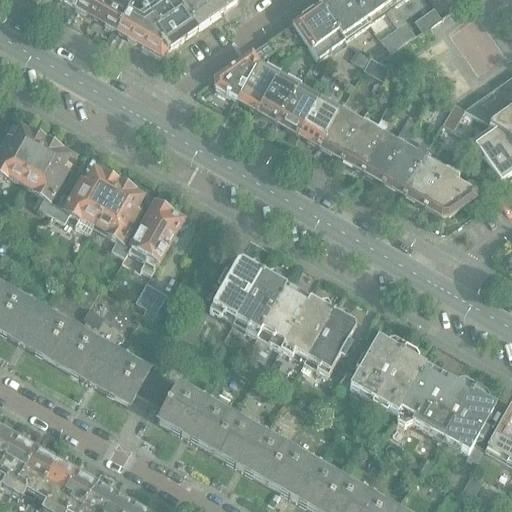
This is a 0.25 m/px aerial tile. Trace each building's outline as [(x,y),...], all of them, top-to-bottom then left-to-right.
[(58,0),(57,3),(73,13),(73,14),(81,0),(58,0)] [(81,0),(73,14),(83,20),(87,18),(95,23),(108,0),(81,0)] [(134,5),(137,0),(108,0),(95,23),(105,29),(105,32),(111,36),(114,33),(116,34),(134,5)] [(166,56),(197,34),(172,0),(150,0),(140,8),(158,33),(153,37),(166,56)] [(238,6),(233,0),(172,0),(197,34),(238,6)] [(414,41),(394,11),(385,0),(333,0),(318,11),(343,47),(384,18),(395,33),(380,44),(384,50),(389,58),(414,41)] [(385,0),(394,11),(409,0),(385,0)] [(158,33),(140,8),(134,5),(116,34),(126,40),(128,43),(128,44),(134,47),(137,46),(137,47),(160,60),(166,56),(153,37),(158,33)] [(317,65),(343,47),(318,11),(289,31),(302,49),(305,47),(317,65)] [(425,33),(440,22),(434,14),(419,24),(425,33)] [(290,57),(302,49),(289,31),(278,39),(290,57)] [(280,65),(290,57),(278,39),(268,46),(274,55),(280,65)] [(258,66),(266,61),(274,55),(268,46),(260,51),(214,83),(215,92),(217,92),(216,94),(235,105),(236,105),(258,66)] [(378,66),(389,58),(384,50),(368,61),(370,62),(378,66)] [(362,72),(368,61),(356,54),(350,65),(362,72)] [(389,73),(378,66),(370,62),(362,76),(381,86),(389,73)] [(256,117),(278,78),(258,66),(236,105),(256,117)] [(319,82),(326,87),(332,77),(324,73),(319,82)] [(277,128),(299,90),(278,78),(256,117),(277,128)] [(511,80),(463,115),(496,134),(510,142),(511,145),(511,80)] [(346,85),(342,93),(349,97),(353,90),(346,85)] [(298,140),(320,102),(299,90),(277,128),(298,140)] [(432,97),(424,111),(432,116),(440,102),(432,97)] [(318,152),(340,114),(320,102),(298,140),(318,152)] [(359,175),(381,138),(394,116),(386,112),(379,122),(380,123),(374,133),(360,125),(339,163),(359,175)] [(339,163),(360,125),(340,114),(318,152),(339,163)] [(461,126),(447,118),(441,128),(455,136),(461,126)] [(380,187),(402,149),(414,127),(406,123),(394,145),(381,138),(359,175),(380,187)] [(30,138),(29,139),(20,134),(14,143),(9,140),(0,156),(0,179),(6,183),(7,181),(20,189),(46,144),(34,137),(30,138)] [(511,145),(510,142),(496,134),(475,148),(494,175),(500,184),(511,176),(511,145)] [(233,141),(222,135),(220,140),(231,146),(233,141)] [(467,144),(461,141),(455,152),(461,155),(467,144)] [(60,156),(59,151),(46,144),(20,189),(34,197),(33,199),(43,204),(38,213),(51,221),(56,212),(48,207),(68,174),(63,171),(68,162),(60,157),(60,156)] [(401,199),(425,157),(428,151),(419,146),(414,156),(402,149),(380,187),(401,199)] [(436,169),(439,165),(425,157),(401,199),(423,211),(441,177),(443,173),(436,169)] [(56,212),(51,221),(64,228),(69,219),(77,224),(74,230),(88,239),(93,230),(119,186),(107,178),(103,179),(102,180),(93,175),(88,185),(83,182),(70,203),(63,199),(56,212)] [(494,175),(486,181),(491,190),(500,184),(494,175)] [(466,185),(463,189),(441,177),(423,211),(440,221),(447,221),(479,199),(475,196),(478,192),(477,187),(469,183),(466,185)] [(133,197),(132,193),(119,186),(93,230),(108,239),(107,240),(117,246),(111,255),(124,262),(127,257),(129,253),(123,249),(142,216),(136,213),(141,203),(132,198),(133,197)] [(168,216),(166,213),(159,209),(157,209),(155,211),(154,211),(129,253),(127,257),(145,267),(140,275),(150,280),(181,227),(168,219),(168,216)] [(38,260),(43,251),(36,247),(31,256),(38,260)] [(12,250),(8,257),(19,264),(23,256),(12,250)] [(250,267),(247,269),(240,265),(236,267),(228,280),(220,286),(220,295),(208,314),(221,322),(224,317),(235,323),(262,278),(258,276),(258,271),(256,267),(250,267)] [(276,282),(274,277),(268,277),(264,279),(262,278),(235,323),(247,330),(244,335),(256,341),(276,307),(285,291),(276,286),(276,282)] [(151,326),(166,300),(146,289),(131,315),(151,326)] [(294,329),(309,304),(285,291),(276,307),(256,341),(279,355),(294,329)] [(77,334),(45,316),(6,293),(0,303),(0,336),(58,369),(77,334)] [(321,307),(317,309),(309,304),(294,329),(279,355),(291,362),(294,357),(306,364),(332,318),(329,316),(329,311),(327,307),(321,307)] [(88,314),(82,324),(93,330),(98,320),(88,314)] [(189,348),(205,319),(196,314),(179,342),(189,348)] [(347,321),(344,317),(339,317),(335,319),(332,318),(306,364),(317,370),(314,375),(327,382),(339,361),(346,357),(346,349),(353,335),(352,329),(346,326),(347,321)] [(130,410),(137,398),(149,376),(150,376),(77,334),(58,369),(130,410)] [(389,344),(383,347),(377,343),(366,362),(359,363),(354,371),(357,377),(350,390),(373,404),(400,357),(395,354),(396,348),(393,344),(389,344)] [(417,361),(414,357),(410,357),(405,359),(400,357),(373,404),(396,417),(396,418),(424,370),(417,366),(417,361)] [(339,367),(333,377),(341,382),(345,375),(347,371),(339,367)] [(421,431),(448,384),(424,370),(396,418),(397,426),(405,430),(412,426),(421,431)] [(345,391),(352,379),(345,375),(341,382),(338,387),(345,391)] [(151,406),(163,384),(149,376),(137,398),(151,406)] [(165,414),(177,392),(163,384),(151,406),(165,414)] [(459,384),(454,388),(448,384),(421,431),(445,445),(471,397),(466,394),(466,390),(464,385),(459,384)] [(213,457),(233,423),(178,391),(177,392),(165,414),(158,426),(213,457)] [(487,401),(486,397),(481,397),(475,400),(471,397),(445,445),(467,458),(475,445),(482,443),(486,436),(484,430),(495,411),(487,406),(487,401)] [(511,410),(487,453),(511,467),(511,410)] [(286,454),(263,440),(233,423),(213,457),(267,488),(286,454)] [(0,469),(16,441),(0,432),(0,469)] [(36,453),(33,451),(16,441),(0,469),(0,480),(6,484),(1,491),(12,497),(36,453)] [(36,453),(12,497),(22,503),(26,495),(36,501),(58,463),(47,458),(47,459),(40,455),(36,453)] [(325,511),(341,485),(318,471),(286,454),(267,488),(308,511),(325,511)] [(415,473),(423,478),(430,466),(422,461),(415,473)] [(68,469),(58,463),(36,501),(46,507),(43,511),(56,511),(77,476),(67,470),(68,469)] [(82,511),(97,487),(81,478),(77,476),(56,511),(82,511)] [(388,511),(372,503),(341,485),(325,511),(388,511)] [(130,511),(133,508),(97,487),(82,511),(130,511)] [(481,497),(474,509),(479,511),(491,511),(496,505),(481,497)]
